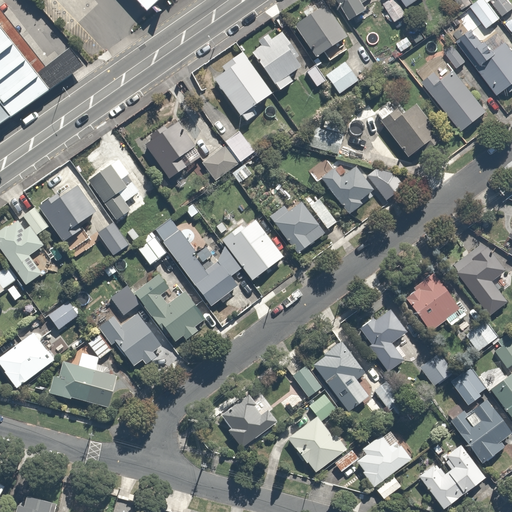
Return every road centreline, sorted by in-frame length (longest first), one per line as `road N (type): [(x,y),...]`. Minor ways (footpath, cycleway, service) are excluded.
road 1 (residential): [(147,467),(169,411),(193,387),(511,149)]
road 2 (secondary): [(237,0),(0,165)]
road 3 (residential): [(147,467),(307,511)]
road 4 (residential): [(0,427),(147,467)]
